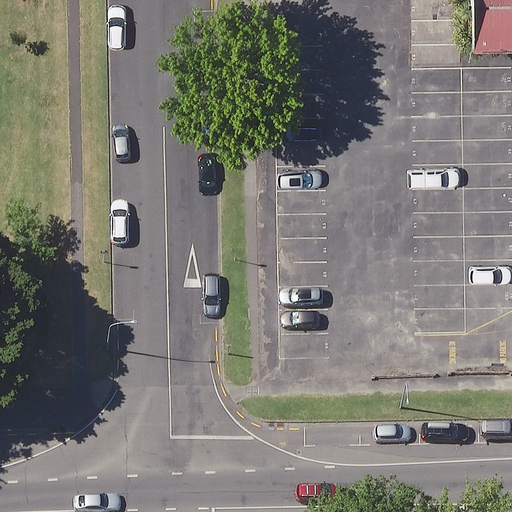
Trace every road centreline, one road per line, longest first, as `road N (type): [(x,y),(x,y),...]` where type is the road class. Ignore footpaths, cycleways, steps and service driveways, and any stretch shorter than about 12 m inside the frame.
road 1 (tertiary): [(164,0),(171,506)]
road 2 (secondary): [(171,506),(434,511)]
